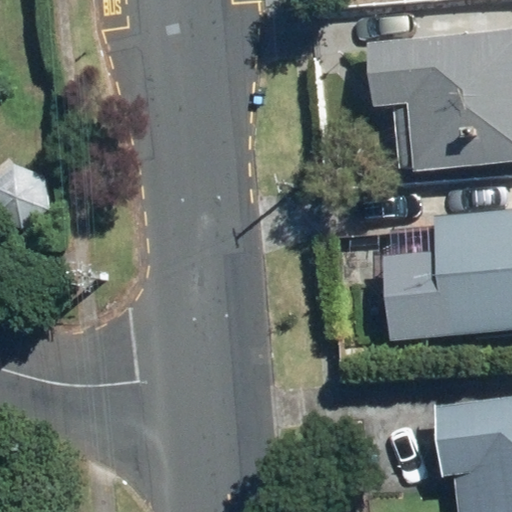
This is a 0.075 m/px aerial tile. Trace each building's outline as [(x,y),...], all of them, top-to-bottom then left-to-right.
[(511,30),(379,45),(386,110),(419,106),(426,173),(511,163),(511,30)] [(303,151),(297,82),(256,85),(261,154),(303,151)] [(54,175),(0,178),(0,271),(59,268),(54,175)] [(396,243),(402,332),(511,323),(511,207),(443,212),(445,240),(396,243)] [(511,511),(511,398),(443,406),(452,479),(460,478),(463,511),(511,511)]
